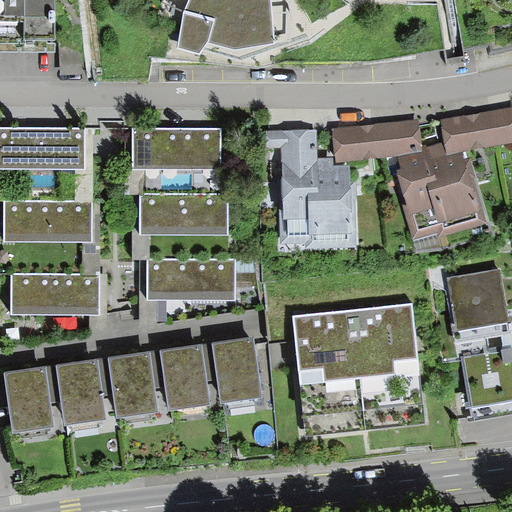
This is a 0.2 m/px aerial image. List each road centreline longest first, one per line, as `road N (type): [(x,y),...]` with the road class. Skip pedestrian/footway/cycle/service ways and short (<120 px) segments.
road 1 (residential): [(106,90),(439,93),(511,80)]
road 2 (secondary): [(131,511),(511,468)]
